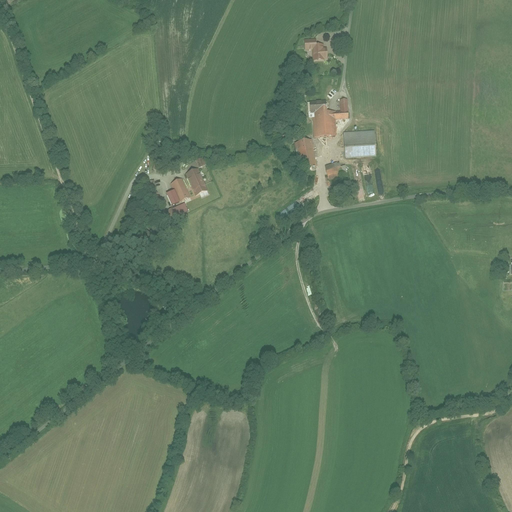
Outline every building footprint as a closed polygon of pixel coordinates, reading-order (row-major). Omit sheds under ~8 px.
[(325,50),(325,41),(307,41),(307,50),(314,50),(315,62),(325,62),(325,60),(329,60),(329,50),(325,50)] [(308,116),(314,116),(315,138),(337,137),(336,120),(350,120),(350,117),(349,101),(341,101),(341,111),(330,112),(330,103),(307,104),(308,116)] [(375,132),(343,134),(345,160),(376,158),(375,132)] [(312,141),(295,144),(300,170),(317,167),(312,141)] [(326,167),(329,179),(344,176),(341,164),(326,167)] [(197,170),(185,176),(196,198),(208,192),(197,170)] [(182,181),(172,186),(180,204),(190,200),(182,181)]
